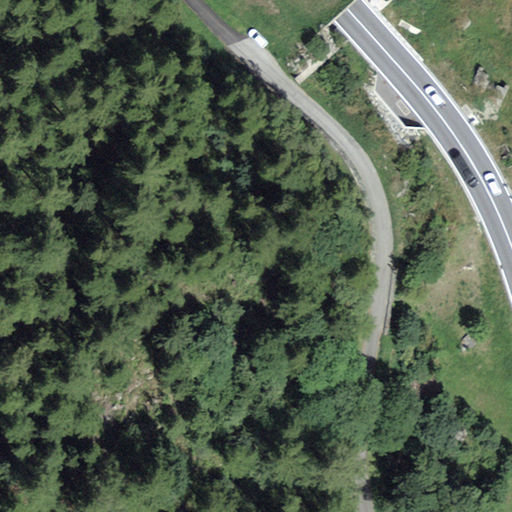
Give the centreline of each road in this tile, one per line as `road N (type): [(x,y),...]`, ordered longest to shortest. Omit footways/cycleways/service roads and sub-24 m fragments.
road 1 (track): [(193,0),(360,153),(376,190),(388,230),(372,347),(370,511)]
road 2 (primary): [(339,0),(451,129),(511,245)]
